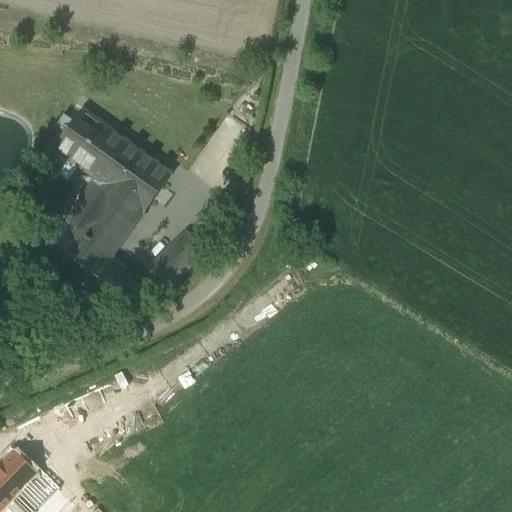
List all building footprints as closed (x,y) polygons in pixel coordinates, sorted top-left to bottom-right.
[(173,175),(82,109),(53,150),(94,179),(143,215),(173,175)] [(143,215),(94,179),(62,224),(111,259),(143,215)] [(62,224),(34,263),(103,313),(138,279),(111,259),(62,224)] [(185,233),(148,269),(167,289),(204,252),(185,233)] [(0,466),(0,511),(2,511),(9,506),(37,477),(13,454),(0,466)] [(37,477),(9,506),(15,511),(74,511),(37,476),(37,477)]
